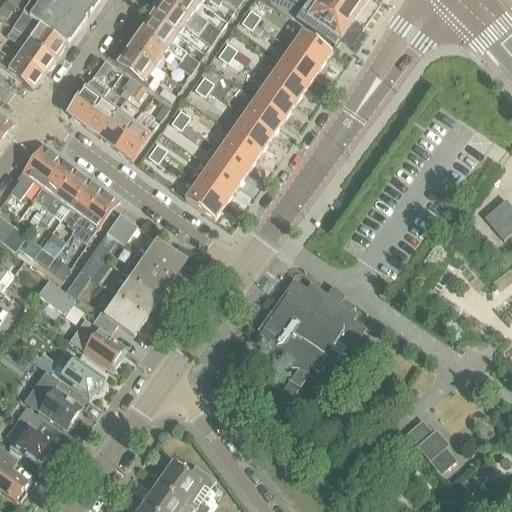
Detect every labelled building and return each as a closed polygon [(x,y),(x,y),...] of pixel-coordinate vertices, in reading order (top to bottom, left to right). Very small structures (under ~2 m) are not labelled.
[(9,0),(7,4),(14,10),(17,12),(25,0),(9,0)] [(88,19),(89,19),(89,18),(88,17),(88,18),(62,0),(33,0),(32,2),(78,34),(86,20),(88,19)] [(62,0),(88,18),(88,17),(101,0),(62,0)] [(193,16),(200,7),(189,0),(164,0),(162,4),(215,42),(220,36),(193,16)] [(223,0),(189,0),(200,7),(204,0),(206,0),(209,2),(208,4),(217,11),(219,8),(233,17),(238,10),(224,0),(223,0)] [(239,0),(223,0),(224,0),(238,10),(243,3),(239,0)] [(273,0),(269,6),(304,32),(333,51),(338,44),(340,45),(341,43),(350,50),(357,41),(380,9),(370,2),(371,0),(273,0)] [(68,48),(78,34),(32,2),(22,16),(23,16),(22,17),(67,48),(68,48)] [(5,3),(0,10),(0,17),(6,22),(14,11),(14,10),(7,4),(5,3)] [(209,50),(215,42),(162,4),(151,19),(178,39),(184,31),(209,50)] [(250,15),(246,22),(256,28),(260,22),(250,15)] [(63,53),(67,48),(22,17),(11,32),(56,63),(57,61),(60,61),(64,56),(63,53)] [(151,19),(139,36),(171,58),(181,65),(193,74),(198,67),(172,48),(178,39),(151,19)] [(251,35),(256,28),(246,22),(242,28),(251,35)] [(267,35),(271,30),(263,24),(259,30),(267,35)] [(54,65),(56,63),(11,32),(6,40),(22,52),(17,59),(45,78),(48,73),(51,73),(55,68),(54,65)] [(166,66),(171,58),(139,36),(128,52),(155,72),(161,63),(166,66)] [(290,53),(319,73),(331,56),(302,36),(290,53)] [(227,49),(222,55),(232,62),(237,56),(227,49)] [(153,94),(164,78),(155,72),(128,52),(116,68),(153,94)] [(308,90),(319,73),(290,53),(278,70),(308,90)] [(0,68),(4,72),(11,63),(0,54),(0,68)] [(228,68),(232,62),(222,55),(218,62),(228,68)] [(36,90),(45,78),(17,59),(7,73),(30,91),(36,90)] [(188,80),(193,74),(181,65),(176,72),(188,80)] [(267,86),(296,107),(308,90),(278,70),(267,86)] [(83,130),(99,142),(126,105),(129,101),(137,89),(129,83),(122,94),(124,95),(119,101),(109,94),(108,96),(83,130)] [(204,83),(199,89),(209,96),(213,89),(204,83)] [(92,85),(91,85),(70,114),(70,121),(83,130),(108,96),(103,92),(99,89),(97,89),(98,89),(92,85)] [(284,124),(296,107),(267,86),(255,103),(284,124)] [(145,95),(137,89),(129,101),(137,107),(145,95)] [(204,102),(209,96),(199,89),(195,95),(204,102)] [(156,97),(168,106),(173,99),(161,90),(156,97)] [(243,120),(273,140),(284,124),(255,103),(243,120)] [(142,117),(126,105),(99,142),(115,153),(142,117)] [(161,125),(169,113),(163,108),(155,120),(161,125)] [(180,116),(176,122),(185,129),(190,122),(180,116)] [(158,129),(142,117),(115,153),(132,166),(151,139),(158,129)] [(261,157),(273,140),(243,120),(232,137),(261,157)] [(181,135),(185,129),(176,122),(171,128),(181,135)] [(261,157),(232,137),(220,153),(249,174),(261,157)] [(157,149),(152,156),(162,163),(167,156),(157,149)] [(208,170),(238,191),(249,174),(220,153),(208,170)] [(33,186),(41,193),(42,193),(62,166),(48,155),(40,156),(9,199),(18,206),(33,186)] [(158,169),(162,163),(152,156),(148,162),(158,169)] [(62,166),(42,193),(41,193),(34,203),(48,213),(75,176),(74,175),(73,172),(65,166),(62,166)] [(226,207),(238,191),(208,170),(197,187),(226,207)] [(79,179),(75,176),(48,213),(42,221),(40,224),(46,229),(54,218),(61,223),(89,186),(87,185),(87,182),(82,179),(79,179)] [(93,189),(89,186),(61,223),(68,228),(66,230),(73,235),(102,196),(101,195),(100,192),(96,189),(93,189)] [(184,204),(214,225),(226,207),(197,187),(184,204)] [(106,199),(102,196),(73,235),(71,238),(85,248),(116,206),(114,205),(114,202),(109,199),(106,199)] [(503,245),(511,237),(511,211),(505,203),(483,222),(503,245)] [(36,216),(30,223),(36,228),(40,224),(42,221),(36,216)] [(119,219),(106,237),(113,241),(112,242),(124,250),(137,231),(119,219)] [(0,222),(0,246),(1,247),(13,232),(0,222)] [(26,242),(13,232),(1,247),(14,257),(18,252),(26,242)] [(100,260),(112,242),(113,241),(106,237),(93,256),(100,260)] [(26,242),(18,252),(33,263),(40,254),(41,253),(26,242)] [(156,244),(143,263),(173,284),(186,265),(156,244)] [(41,253),(40,254),(53,264),(55,262),(60,254),(46,245),(41,253)] [(53,264),(40,254),(33,263),(47,272),(53,264)] [(80,274),(87,279),(100,260),(93,256),(80,274)] [(122,276),(130,282),(160,303),(173,284),(143,263),(136,257),(122,276)] [(53,264),(47,272),(62,283),(70,272),(55,262),(53,264)] [(0,273),(0,298),(12,282),(0,273)] [(130,282),(118,300),(147,320),(160,303),(130,282)] [(64,320),(75,305),(48,285),(37,300),(64,320)] [(294,289),(288,299),(256,345),(274,357),(274,361),(280,361),(279,365),(285,365),(285,369),(291,369),(290,373),(297,372),(298,373),(297,375),(306,381),(307,380),(322,390),(360,335),(346,325),(350,319),(334,308),(339,301),(333,297),(328,304),(312,293),(308,299),(294,289)] [(133,340),(147,320),(118,300),(104,320),(133,340)] [(82,326),(77,334),(69,345),(110,374),(124,355),(82,326)] [(5,356),(9,350),(5,347),(0,353),(5,356)] [(33,368),(45,376),(46,375),(50,378),(52,377),(67,388),(67,389),(68,390),(88,403),(102,383),(73,362),(65,374),(58,369),(58,368),(41,357),(33,368)] [(62,398),(68,390),(67,389),(67,388),(52,377),(50,378),(46,375),(45,376),(41,382),(42,383),(37,391),(48,399),(38,414),(67,434),(82,412),(62,398)] [(42,471),(57,448),(36,434),(43,424),(16,405),(8,416),(18,423),(5,441),(12,446),(8,452),(20,460),(22,457),(42,471)] [(440,476),(454,464),(443,451),(446,449),(435,437),(432,440),(422,427),(408,438),(440,476)] [(0,496),(15,507),(29,487),(10,474),(17,464),(0,451),(0,496)] [(172,468),(158,488),(185,507),(192,511),(197,511),(215,487),(196,474),(191,481),(172,468)] [(158,488),(143,509),(147,511),(182,511),(185,507),(158,488)]
